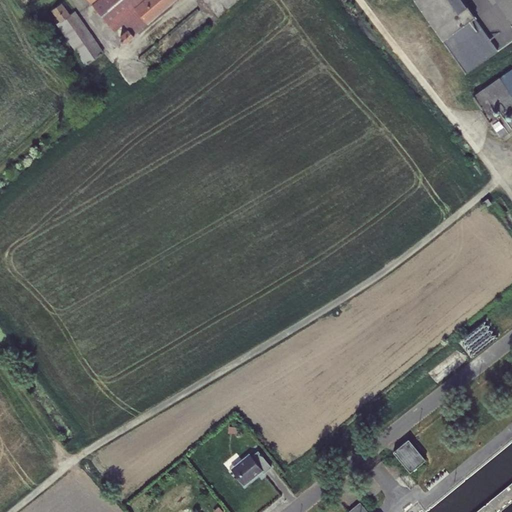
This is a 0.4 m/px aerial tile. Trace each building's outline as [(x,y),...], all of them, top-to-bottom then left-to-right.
[(89,0),(115,31),(124,23),(129,28),(120,36),(126,43),(176,0),(89,0)] [(511,0),(417,0),(466,70),(511,38),(511,22),(511,23),(511,22),(511,0)] [(62,3),(52,10),(60,21),(56,24),(85,65),(88,63),(88,64),(102,54),(101,53),(103,51),(75,11),(71,14),(62,3)] [(511,69),(473,97),(501,137),(511,128),(511,69)] [(454,353),(429,374),(436,383),(461,363),(454,353)] [(229,425),(228,432),(237,433),(238,426),(229,425)] [(408,439),(393,451),(410,472),(425,460),(408,439)] [(249,453),(228,470),(235,478),(237,476),(244,485),(250,481),(248,479),(260,469),(264,472),(271,467),(258,450),(251,455),(249,453)] [(143,511),(148,504),(142,500),(137,509),(142,511),(143,511)] [(368,511),(360,502),(349,510),(350,511),(368,511)]
